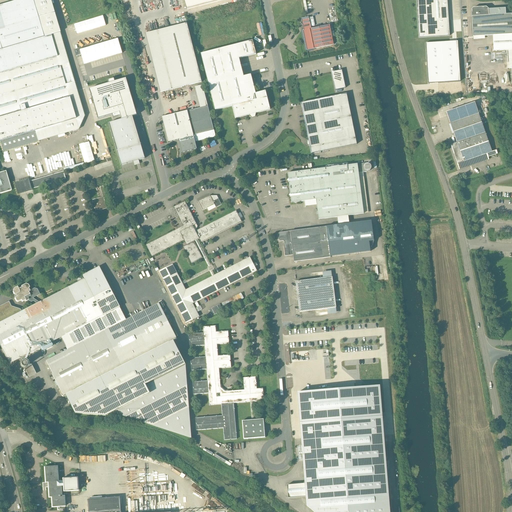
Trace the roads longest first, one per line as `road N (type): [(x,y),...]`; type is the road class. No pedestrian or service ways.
road 1 (tertiary): [(387,0),(400,61),(452,204),(484,349)]
road 2 (unclassified): [(223,174),(249,196),(269,254),(288,427)]
road 3 (unclassified): [(0,278),(173,189),(223,174)]
road 4 (unclassified): [(223,174),(266,144),(283,119),(265,0)]
road 5 (unknown): [(129,0),(154,107),(193,97)]
